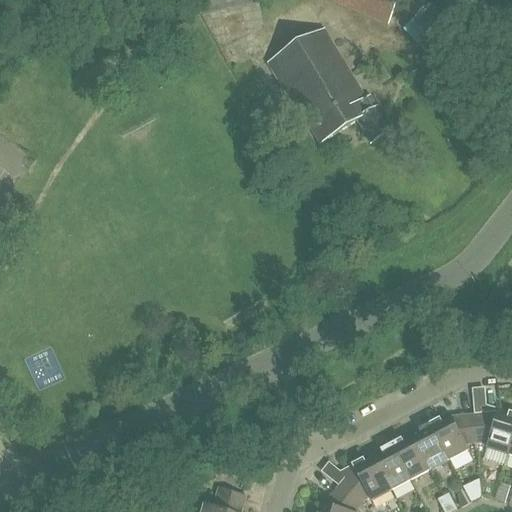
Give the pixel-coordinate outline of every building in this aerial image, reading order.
[(197,0),(199,5),(201,14),(259,2),(258,0),(197,0)] [(424,0),(330,0),(388,25),(399,1),(415,17),(428,4),(424,0)] [(372,145),(393,133),(377,108),(370,97),(366,99),(324,31),(268,65),(296,110),(298,108),(320,144),(358,121),(372,145)] [(476,419),(478,447),(489,447),(487,452),(509,458),(511,447),(511,416),(500,413),(498,417),(476,419)] [(451,418),(431,429),(450,465),(470,454),(467,448),(478,447),(476,419),(453,421),(451,418)] [(431,429),(412,439),(431,475),(450,465),(431,429)] [(393,449),(412,485),(431,475),(412,439),(393,449)] [(393,449),(373,459),(392,495),(412,485),(393,449)] [(372,506),(392,495),(373,459),(354,470),(355,474),(340,491),(362,509),(369,501),(372,506)] [(500,488),(495,505),(505,508),(510,491),(500,488)] [(205,508),(203,511),(242,511),(246,500),(219,491),(214,510),(205,508)] [(359,511),(362,509),(340,491),(326,508),(321,507),(319,511),(359,511)] [(442,511),(454,506),(450,497),(438,503),(442,511)]
